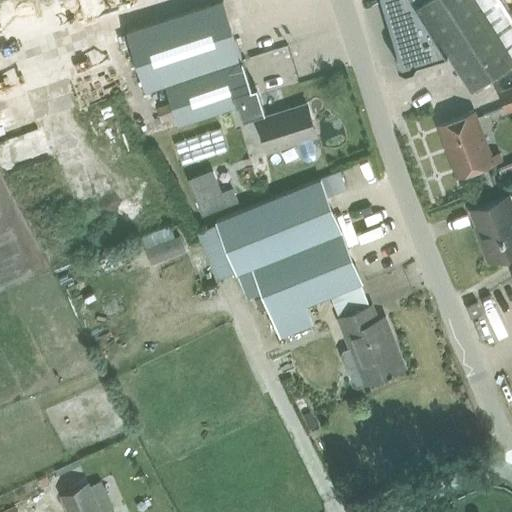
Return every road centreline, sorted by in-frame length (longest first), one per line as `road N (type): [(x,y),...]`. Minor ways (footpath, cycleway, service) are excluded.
road 1 (unclassified): [(511,461),(388,165),(335,0)]
road 2 (unclassified): [(398,511),(511,461)]
